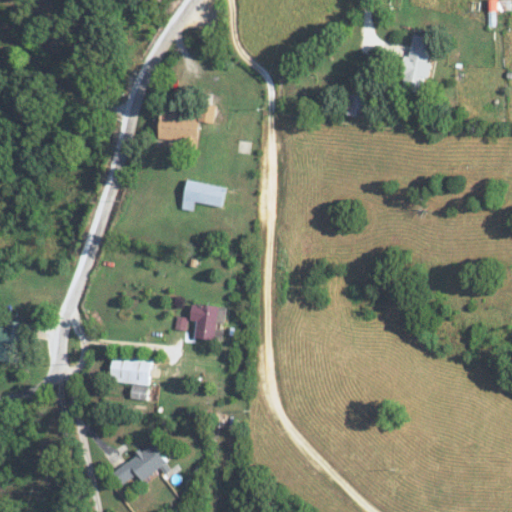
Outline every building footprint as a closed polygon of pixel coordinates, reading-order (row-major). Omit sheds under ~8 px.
[(511,10),(511,0),(488,0),(490,27),(497,26),(497,11),(511,10)] [(433,63),(430,62),(434,37),(414,34),(411,56),(406,55),(400,87),(427,92),(433,63)] [(160,140),(198,143),(200,116),(162,113),(160,140)] [(227,187),(189,179),(183,209),(195,211),(197,202),(223,208),(227,187)] [(229,306),(196,301),(193,319),(199,320),(197,336),(224,340),(226,325),(229,306)] [(177,327),(188,329),(189,316),(179,315),(177,327)] [(27,322),(4,318),(0,338),(0,358),(19,362),(27,322)] [(114,381),(135,382),(134,398),(151,398),(153,357),(115,355),(114,381)] [(115,470),(124,483),(139,473),(144,480),(161,468),(165,473),(173,468),(156,442),(115,470)]
